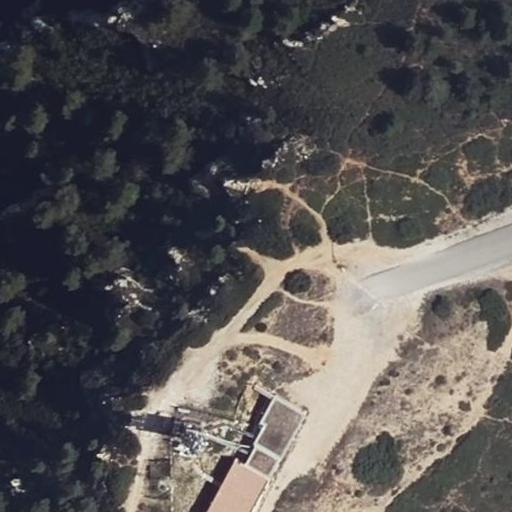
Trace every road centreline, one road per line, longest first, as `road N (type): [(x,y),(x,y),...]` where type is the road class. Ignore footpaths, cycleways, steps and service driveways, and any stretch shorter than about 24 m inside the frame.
road 1 (track): [(268,511),(341,389),(358,317),(379,285)]
road 2 (unclassified): [(379,285),(511,234)]
